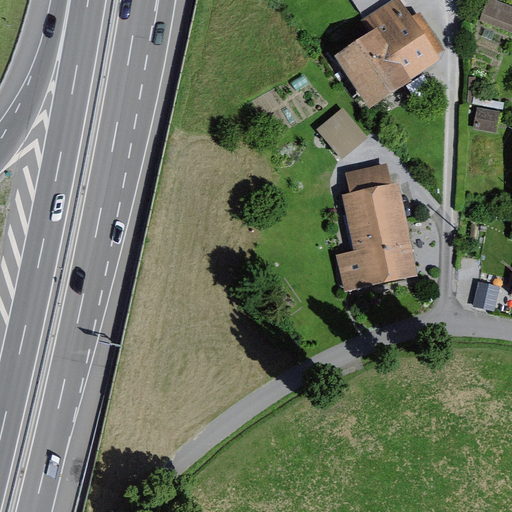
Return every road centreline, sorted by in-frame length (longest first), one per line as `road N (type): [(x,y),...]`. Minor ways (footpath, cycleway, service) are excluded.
road 1 (motorway): [(33,511),(83,304),(138,0)]
road 2 (motorway): [(87,0),(0,437)]
road 3 (residential): [(511,331),(410,329),(324,362),(239,414),(130,511)]
road 4 (motorway): [(59,0),(37,86),(0,147)]
